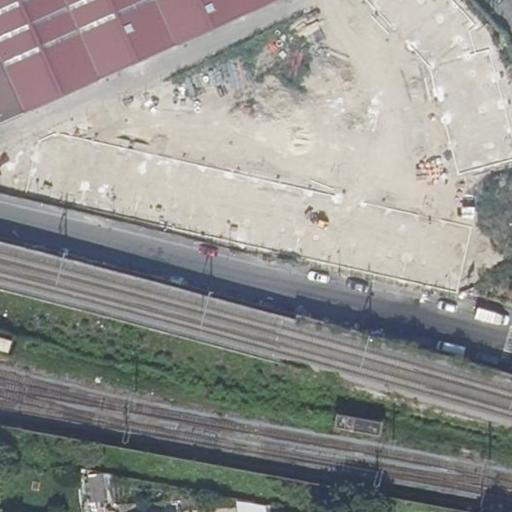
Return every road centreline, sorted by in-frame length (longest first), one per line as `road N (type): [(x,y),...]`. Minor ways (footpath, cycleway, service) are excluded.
road 1 (residential): [(511,343),(0,229)]
road 2 (unknown): [(296,0),(222,45),(0,135)]
